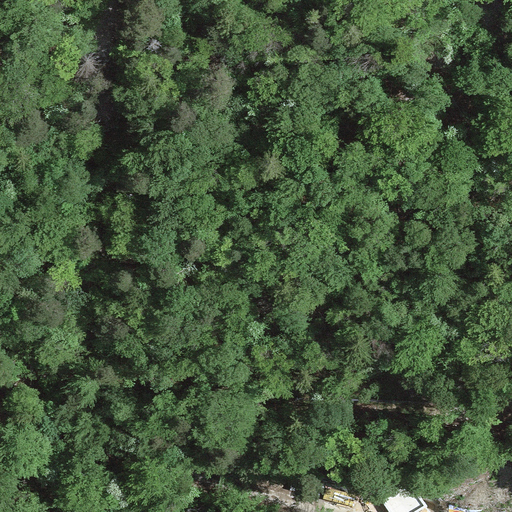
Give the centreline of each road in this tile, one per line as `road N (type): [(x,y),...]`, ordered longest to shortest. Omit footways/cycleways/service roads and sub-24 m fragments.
road 1 (primary): [(511,412),(0,175)]
road 2 (track): [(330,511),(77,441),(0,434)]
